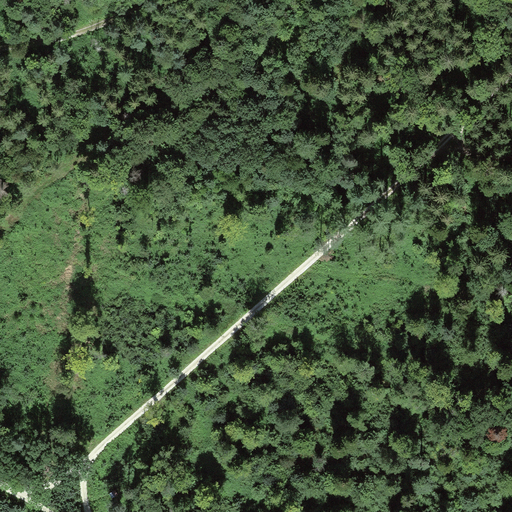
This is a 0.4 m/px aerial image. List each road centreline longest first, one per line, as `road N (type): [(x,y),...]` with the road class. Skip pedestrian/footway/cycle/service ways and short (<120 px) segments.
road 1 (track): [(511,73),(442,145),(80,467),(25,496)]
road 2 (track): [(0,236),(157,96),(206,36),(209,0)]
road 3 (track): [(146,0),(101,27),(0,53)]
